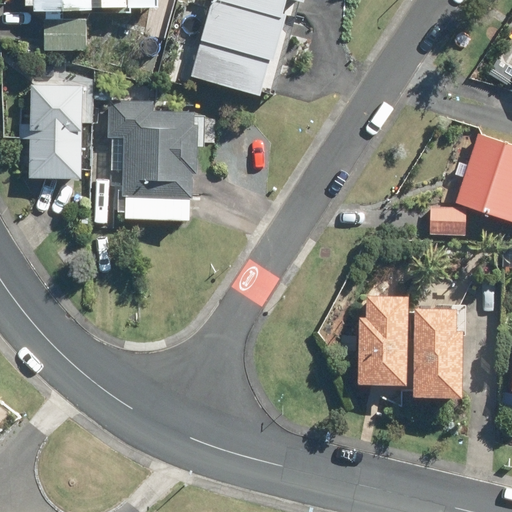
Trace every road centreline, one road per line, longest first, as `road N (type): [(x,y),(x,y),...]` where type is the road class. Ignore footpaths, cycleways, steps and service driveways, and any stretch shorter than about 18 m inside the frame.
road 1 (residential): [(438,0),(166,425)]
road 2 (tertiary): [(166,425),(232,452),(454,511)]
road 3 (tertiary): [(0,276),(39,330),(107,392),(166,425)]
